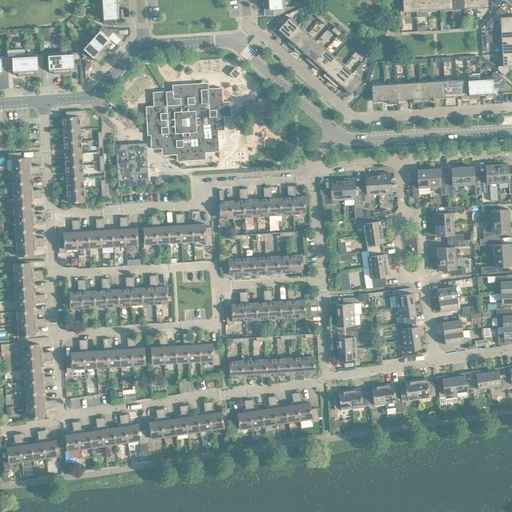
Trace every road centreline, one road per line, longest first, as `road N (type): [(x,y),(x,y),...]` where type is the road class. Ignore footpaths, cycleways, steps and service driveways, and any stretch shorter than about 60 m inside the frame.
road 1 (residential): [(511,107),(359,115),(248,25)]
road 2 (residential): [(316,177),(208,187),(209,204),(50,213)]
road 3 (residential): [(63,414),(326,375)]
road 4 (residential): [(56,331),(219,322),(217,286)]
road 5 (residential): [(217,286),(217,264),(50,272)]
road 6 (tertiary): [(338,132),(364,139),(511,130)]
road 7 (tertiary): [(235,39),(338,132)]
